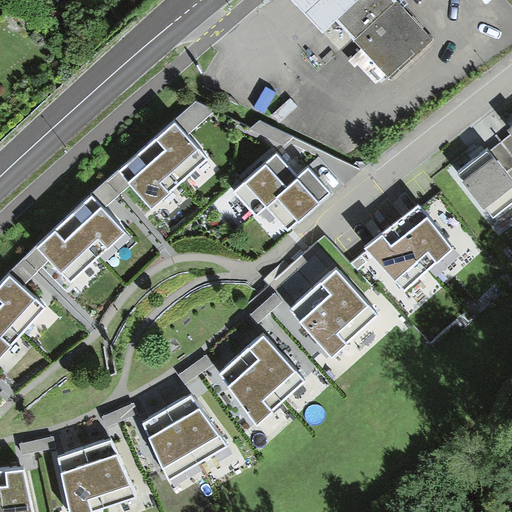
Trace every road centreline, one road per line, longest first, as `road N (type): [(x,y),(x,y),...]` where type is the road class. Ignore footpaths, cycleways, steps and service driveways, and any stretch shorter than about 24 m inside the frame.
road 1 (primary): [(201,0),(0,180)]
road 2 (residential): [(330,220),(511,77)]
